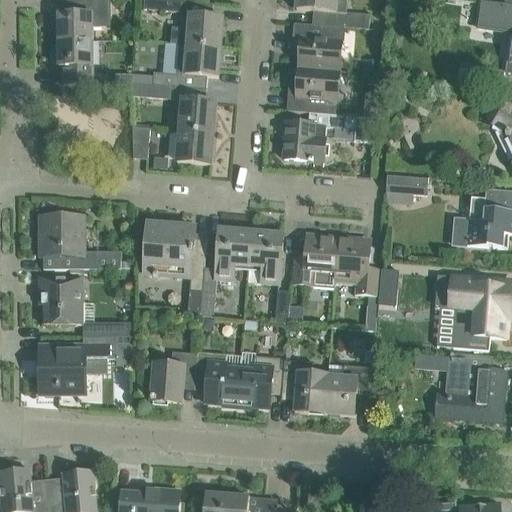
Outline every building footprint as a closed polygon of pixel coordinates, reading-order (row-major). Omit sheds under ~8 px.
[(110,0),(62,0),(62,11),(67,11),(67,16),(58,16),(59,43),(93,42),(93,29),(111,28),(110,0)] [(297,0),(296,12),(321,14),(320,28),(339,30),(370,32),(371,15),(346,13),(347,0),(297,0)] [(511,5),(480,2),(466,0),(448,0),(445,23),(476,30),(511,34),(511,45),(511,55),(511,5)] [(173,3),(145,1),(144,11),(191,16),(191,17),(182,17),(181,32),(172,31),(170,45),(187,47),(221,50),(223,20),(212,19),(213,6),(194,4),(173,3)] [(338,43),(339,30),(320,28),(295,26),(293,55),(292,55),(291,56),(301,56),(299,70),(339,73),(342,43),(338,43)] [(93,86),(93,42),(59,43),(59,69),(67,68),(67,74),(63,74),(63,87),(93,86)] [(218,80),(221,50),(187,47),(186,63),(179,63),(177,76),(154,74),(154,78),(132,76),(132,86),(206,93),(207,79),(218,80)] [(337,103),(339,73),(299,70),(298,84),(289,83),(289,84),(290,84),(288,113),(309,115),(332,117),(333,103),(337,103)] [(475,71),(473,86),(504,90),(506,75),(475,71)] [(132,86),(132,76),(131,77),(116,77),(116,86),(132,86)] [(205,104),(206,93),(132,86),(132,98),(171,102),(182,103),(180,133),(214,136),(216,105),(205,104)] [(511,107),(510,107),(503,105),(493,111),(489,120),(493,126),(502,129),(505,128),(511,141),(511,107)] [(375,146),(377,126),(378,120),(332,117),(309,115),(308,127),(287,125),(284,161),(324,165),(327,130),(355,132),(354,144),(375,146)] [(151,131),(133,129),(134,161),(148,162),(151,131)] [(211,167),(214,136),(180,133),(177,164),(211,167)] [(389,175),(387,195),(428,198),(430,178),(389,175)] [(511,193),(500,193),(486,192),(486,201),(472,200),(470,221),(454,220),(452,246),(503,251),(505,236),(511,236),(511,193)] [(44,272),(121,271),(129,271),(129,263),(121,263),(121,253),(86,254),(85,218),(39,218),(40,260),(44,260),(44,272)] [(148,226),(147,246),(144,276),(191,280),(190,292),(186,292),(184,318),(201,319),(203,287),(207,242),(195,241),(196,230),(148,226)] [(249,268),(252,235),(220,232),(216,282),(233,283),(235,267),(249,268)] [(284,237),(252,235),(249,268),(250,268),(248,284),(280,287),(284,237)] [(335,291),(336,285),(339,242),(307,239),(306,259),(294,258),(291,292),(314,294),(315,289),(335,291)] [(371,245),(339,242),(336,285),(355,287),(354,297),(369,298),(366,332),(376,333),(380,289),(381,272),(369,271),(371,245)] [(399,273),(381,272),(380,289),(398,290),(399,273)] [(83,280),(60,280),(40,280),(40,299),(45,299),(45,328),(83,328),(83,325),(83,306),(83,280)] [(508,319),(508,312),(509,304),(511,304),(511,291),(479,288),(479,282),(459,280),(457,310),(475,312),(473,338),(506,340),(507,320),(510,320),(510,319),(508,319)] [(217,288),(203,287),(201,319),(214,320),(217,288)] [(288,326),(290,308),(291,294),(279,292),(276,325),(288,326)] [(201,320),(200,332),(208,333),(212,329),(213,321),(201,320)] [(134,325),(83,325),(83,328),(83,340),(134,340),(134,325)] [(99,366),(99,362),(118,362),(118,355),(134,355),(134,340),(83,340),(83,348),(66,348),(66,361),(40,361),(40,397),(86,397),(86,396),(79,396),(78,378),(86,378),(86,374),(91,374),(99,366)] [(365,352),(364,365),(373,366),(374,357),(374,353),(365,352)] [(183,381),(195,382),(198,356),(172,354),(171,368),(155,367),(152,403),(181,405),(183,381)] [(237,408),(240,372),(226,371),(228,357),(198,354),(198,356),(195,382),(207,383),(206,405),(237,408)] [(493,359),(473,357),(450,356),(447,399),(439,399),(437,419),(501,424),(505,375),(488,373),(489,360),(493,360),(493,359)] [(282,390),(285,364),(285,361),(256,359),(254,373),(240,372),(237,408),(269,411),(271,389),(282,390)] [(448,375),(450,361),(440,361),(439,375),(448,375)] [(325,417),(328,379),(328,377),(312,376),(313,366),(285,364),(282,390),(281,402),(282,402),(283,386),(297,387),(295,415),(325,417)] [(370,398),(372,378),(373,371),(329,367),(328,377),(328,379),(325,417),(325,416),(354,419),(356,396),(370,398)] [(30,472),(0,474),(0,477),(1,492),(0,491),(0,511),(49,511),(48,490),(32,491),(30,472)] [(64,488),(48,490),(49,511),(96,511),(94,473),(63,476),(64,488)] [(122,494),(120,511),(179,511),(181,493),(155,491),(155,497),(122,494)] [(248,511),(250,499),(224,497),(223,503),(207,501),(207,496),(206,496),(204,511),(248,511)] [(307,511),(326,511),(328,498),(309,496),(307,511)] [(457,511),(456,502),(455,502),(455,505),(424,507),(424,511),(501,511),(501,506),(459,509),(459,511),(457,511)]
